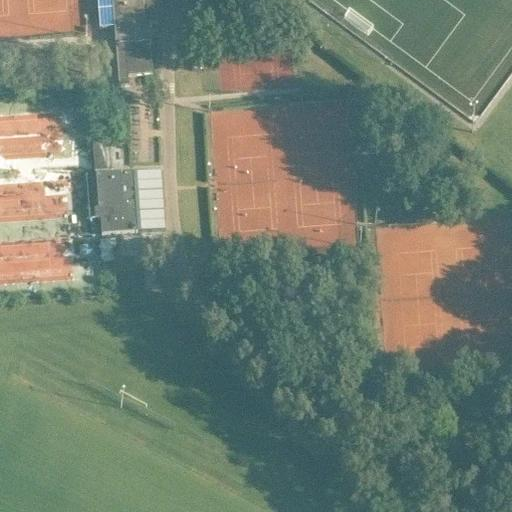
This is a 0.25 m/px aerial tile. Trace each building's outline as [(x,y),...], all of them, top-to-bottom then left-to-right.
[(111,0),(118,88),(128,88),(128,79),(152,77),(150,45),(151,45),(149,27),(157,26),(155,0),(111,0)] [(191,0),(192,10),(194,27),(195,27),(229,24),(227,0),(191,0)] [(93,177),(87,96),(0,102),(0,300),(101,293),(96,221),(100,221),(101,237),(137,234),(133,175),(93,177)] [(94,173),(106,172),(104,144),(92,145),(94,173)] [(113,262),(112,256),(112,249),(116,248),(115,242),(100,243),(101,263),(113,262)] [(144,275),(145,290),(156,289),(155,274),(144,275)]
